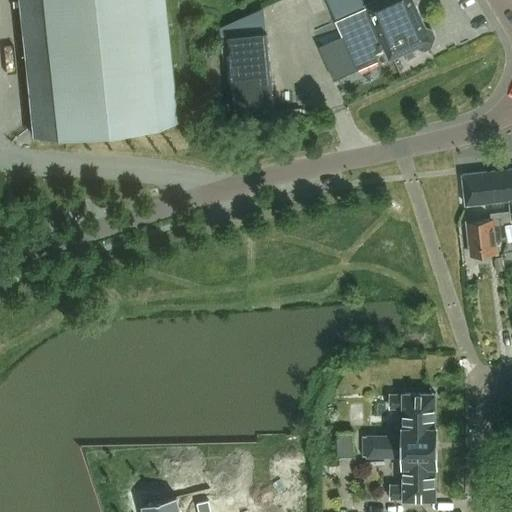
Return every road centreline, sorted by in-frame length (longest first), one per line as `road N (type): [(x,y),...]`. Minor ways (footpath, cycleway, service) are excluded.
road 1 (tertiary): [(0,264),(225,189),(451,141),(511,111)]
road 2 (residential): [(484,511),(482,384),(511,383)]
